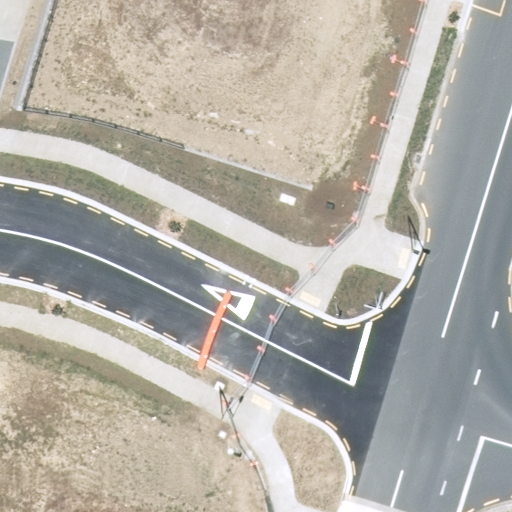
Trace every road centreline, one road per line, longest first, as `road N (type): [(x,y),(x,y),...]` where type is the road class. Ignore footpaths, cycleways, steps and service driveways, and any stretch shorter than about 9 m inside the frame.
road 1 (residential): [(426,416),(0,259)]
road 2 (residential): [(511,120),(426,416)]
